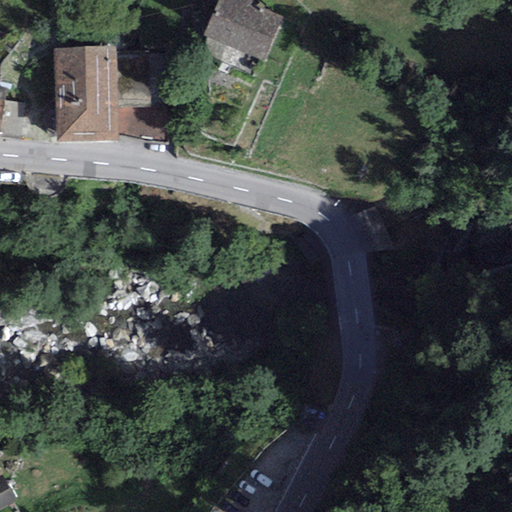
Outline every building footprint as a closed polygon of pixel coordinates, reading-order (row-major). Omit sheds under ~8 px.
[(284,10),(259,0),(222,0),(205,43),(260,66),(284,10)] [(178,55),(123,54),(122,136),(177,136),(178,55)] [(117,56),(56,56),(57,151),(118,150),(117,56)] [(376,207),(349,218),(354,230),(366,261),(393,251),(376,207)] [(299,240),(294,244),(313,264),(326,252),(308,232),(299,240)] [(2,475),(0,475),(0,510),(16,502),(2,475)]
